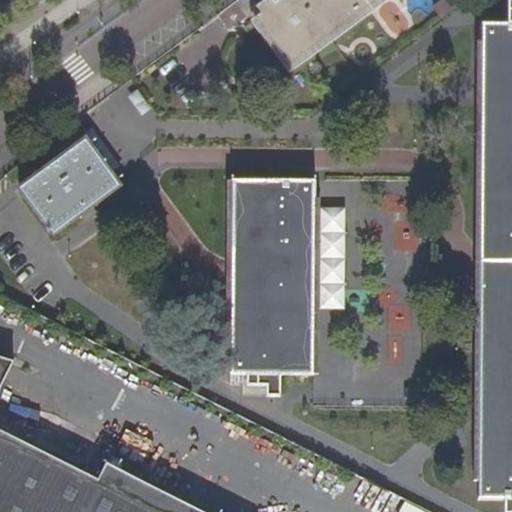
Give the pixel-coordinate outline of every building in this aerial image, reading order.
[(275,4),(272,0),(269,0),(258,8),(267,21),(260,26),(291,66),(311,51),(309,48),(327,35),(330,38),(380,0),(292,0),(284,6),(280,1),(275,4)] [(511,25),(484,25),(480,417),(480,445),(480,501),(485,501),(511,500),(511,25)] [(123,185),(88,138),(21,188),(56,235),(123,185)] [(233,179),(232,254),(232,288),(230,375),(258,375),(314,376),(318,180),(233,179)] [(367,325),(363,325),(359,326),(355,329),(353,333),(352,337),(353,342),(355,346),(358,349),(362,350),(367,350),(371,349),(376,346),(378,342),(378,337),(377,333),(375,329),(372,326),(367,325)] [(205,511),(108,461),(98,479),(0,429),(0,385),(13,358),(0,353),(0,511),(205,511)] [(429,511),(401,497),(395,511),(429,511)]
